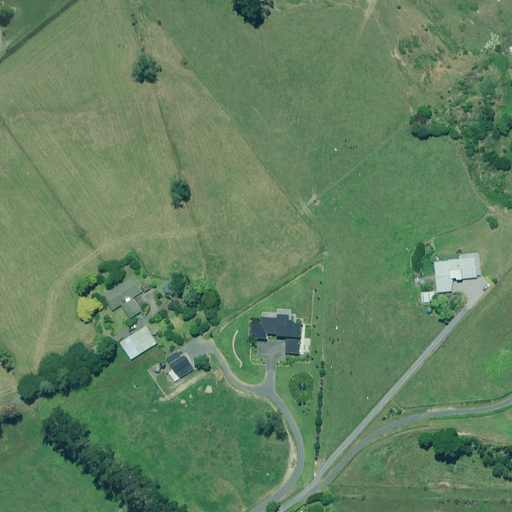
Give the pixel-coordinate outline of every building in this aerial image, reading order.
[(454,290),(453,278),(458,278),(459,280),(465,280),(465,279),(479,278),(479,276),(478,258),(458,260),(452,261),(437,262),(439,292),(454,290)] [(143,292),(134,278),(104,296),(114,311),(123,305),(131,319),(142,312),(133,298),(143,292)] [(436,301),(435,292),(423,293),(424,302),(436,301)] [(296,321),(297,315),(291,314),(291,310),(278,309),(278,313),(262,311),(261,324),(254,323),(253,335),(259,335),(258,339),(268,339),(269,333),(279,334),(278,336),(288,337),(287,353),(301,354),(303,338),(304,322),(296,322),(296,321)] [(158,343),(147,326),(121,342),(132,360),(158,343)] [(182,358),(178,352),(168,358),(181,378),(196,369),(186,355),(182,358)]
